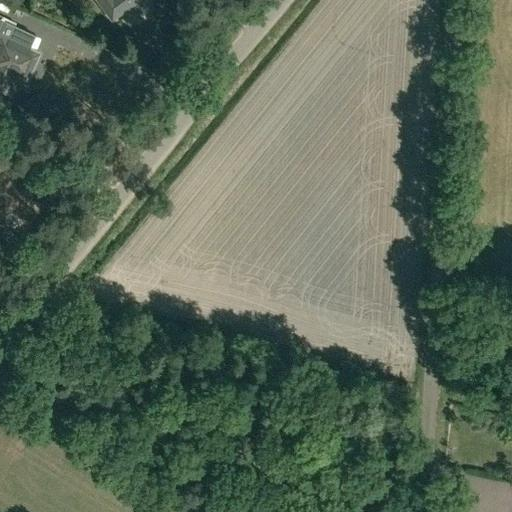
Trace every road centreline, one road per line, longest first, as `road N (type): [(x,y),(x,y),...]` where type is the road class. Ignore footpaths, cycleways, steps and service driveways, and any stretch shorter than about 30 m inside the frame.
road 1 (unclassified): [(421,511),(452,0)]
road 2 (unclassified): [(0,335),(279,0)]
road 3 (track): [(111,201),(0,150)]
